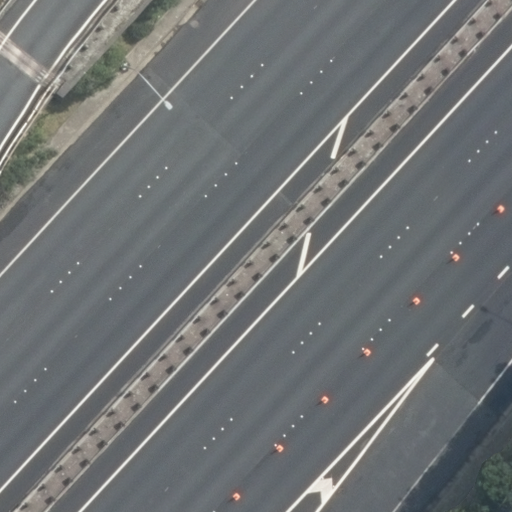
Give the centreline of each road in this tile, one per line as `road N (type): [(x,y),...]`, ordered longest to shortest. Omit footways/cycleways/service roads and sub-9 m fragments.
road 1 (motorway): [(0,423),(390,0)]
road 2 (motorway): [(511,127),(157,511)]
road 3 (motorway): [(511,297),(350,511)]
